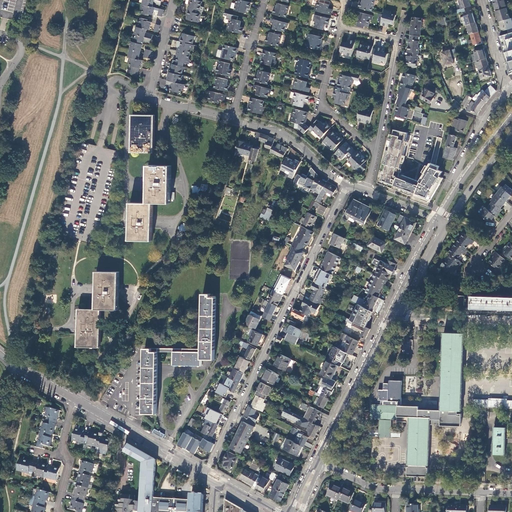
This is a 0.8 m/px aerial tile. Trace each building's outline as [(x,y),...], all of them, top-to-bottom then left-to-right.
[(189,8),(188,12),(197,14),(198,10),(200,11),(201,7),(202,2),(192,0),(190,8),(189,8)] [(251,3),(238,0),(237,0),(235,11),(246,14),(247,8),(249,9),(251,3)] [(361,3),(359,9),(373,12),(376,1),(372,0),(363,0),(363,3),(361,3)] [(471,6),(469,0),(458,0),(461,9),(471,6)] [(493,0),(494,1),(493,1),(496,11),(506,8),(507,8),(504,0),(493,0)] [(317,12),(332,16),(333,12),(329,11),(329,9),(330,5),(319,3),(318,7),(317,12)] [(275,9),(274,15),(287,18),(290,7),(279,4),(277,9),(275,9)] [(143,11),(143,13),(142,15),(149,16),(149,15),(154,16),(154,15),(156,8),(153,8),(143,5),(141,10),(143,11)] [(510,19),(506,8),(496,11),(499,22),(510,19)] [(476,22),(473,10),(464,12),(465,17),(466,22),(467,25),(476,22)] [(392,12),(385,11),(381,25),(388,27),(389,24),(394,25),(397,16),(391,14),(392,12)] [(197,14),(188,12),(187,15),(188,15),(187,20),(199,23),(201,15),(197,14)] [(357,12),(356,16),(360,17),(360,18),(359,22),(370,25),(371,20),(372,16),(357,12)] [(239,17),(225,14),(224,16),(228,17),(227,20),(232,21),(231,25),(229,24),(227,31),(242,34),(244,28),(240,27),(242,22),(238,21),(239,17)] [(315,28),(324,30),(325,25),(329,26),(331,19),(316,15),(314,22),(316,22),(315,28)] [(423,18),(413,17),(412,27),(411,27),(410,34),(411,34),(421,35),(423,18)] [(511,18),(510,19),(499,22),(502,31),(507,30),(508,34),(511,32),(511,18)] [(150,31),(152,23),(147,22),(148,20),(141,19),(140,22),(138,22),(137,27),(147,30),(150,31)] [(275,24),(274,30),(285,33),(286,28),(287,23),(272,20),(271,23),(275,24)] [(479,32),(476,22),(467,25),(470,35),(471,34),(474,33),(479,32)] [(136,35),(152,39),(153,35),(146,33),(147,30),(137,27),(135,35),(136,35)] [(511,32),(508,34),(500,36),(511,74),(511,73),(511,32)] [(267,38),(266,44),(279,47),(282,36),(271,33),(270,38),(267,38)] [(181,38),(180,42),(182,42),(193,45),(195,37),(183,34),(182,38),(181,38)] [(409,39),(407,51),(409,52),(419,53),(419,47),(418,47),(419,41),(420,41),(421,35),(411,34),(410,40),(409,39)] [(143,45),(144,42),(151,43),(152,39),(136,35),(135,38),(134,38),(133,42),(143,45)] [(321,44),(322,41),(323,38),(311,35),(311,36),(309,36),(308,39),(309,41),(307,47),(321,51),(323,44),(321,44)] [(352,57),(356,42),(349,41),(349,44),(343,43),(341,52),(346,53),(346,55),(352,57)] [(133,42),(131,50),(141,52),(143,45),(133,42)] [(177,52),(190,55),(192,50),(193,45),(182,42),(180,48),(178,48),(177,52)] [(237,55),(238,49),(232,47),(225,45),(223,52),(221,52),(221,55),(222,57),(221,58),(234,61),(236,55),(237,55)] [(370,60),(374,47),(367,45),(367,46),(361,45),(357,57),(365,59),(370,60)] [(484,46),(474,48),(475,54),(477,61),(487,58),(484,46)] [(374,62),(380,64),(381,62),(386,64),(388,54),(383,53),(384,49),(378,48),(374,62)] [(141,52),(131,50),(129,57),(130,58),(139,60),(141,52)] [(276,61),(278,54),(264,50),(263,57),(264,57),(263,61),(262,63),(274,67),(275,66),(276,65),(277,62),(276,61)] [(442,52),(446,65),(454,63),(451,50),(442,52)] [(189,60),(190,55),(177,52),(176,55),(178,56),(177,62),(188,65),(189,60)] [(421,58),(422,53),(419,53),(409,52),(409,56),(407,56),(406,61),(408,61),(407,66),(410,66),(411,67),(415,68),(416,67),(417,63),(418,63),(419,58),(421,58)] [(141,69),(143,61),(139,60),(130,58),(128,63),(131,64),(130,66),(133,67),(132,70),(131,74),(138,76),(140,68),(141,69)] [(311,66),(312,62),(305,60),(297,58),(296,61),(296,62),(298,62),(299,63),(297,70),(296,76),(309,79),(311,73),(310,72),(311,66)] [(477,69),(478,71),(479,71),(490,68),(487,58),(477,61),(479,68),(477,69)] [(229,70),(231,64),(221,62),(220,67),(218,67),(216,73),(231,77),(233,71),(229,70)] [(182,76),(184,68),(172,65),(171,69),(170,69),(169,72),(182,76)] [(492,76),(490,68),(479,71),(482,79),(492,76)] [(256,76),(255,82),(268,85),(271,74),(260,71),(258,76),(256,76)] [(181,84),(183,76),(182,76),(169,72),(168,76),(169,76),(168,81),(181,84)] [(347,72),(346,76),(342,75),(341,78),(340,81),(339,81),(337,88),(351,91),(353,84),(354,84),(355,81),(360,82),(362,82),(363,77),(347,72)] [(403,86),(413,90),(414,86),(415,82),(416,82),(417,76),(404,72),(403,81),(404,81),(403,86)] [(227,86),(229,80),(218,77),(215,89),(228,92),(230,86),(227,86)] [(296,84),(294,89),(309,93),(310,89),(306,88),(308,82),(297,80),(296,84)] [(181,84),(168,81),(167,85),(172,86),(170,91),(181,94),(182,89),(183,85),(181,84)] [(268,98),(269,94),(270,89),(256,86),(255,89),(258,90),(257,95),(268,98)] [(417,91),(413,90),(403,86),(399,95),(401,95),(400,98),(399,97),(396,104),(398,104),(405,107),(408,101),(407,100),(409,98),(410,98),(413,92),(416,93),(417,91)] [(471,103),(467,110),(469,111),(472,112),(472,110),(478,114),(482,107),(484,105),(486,102),(489,99),(494,94),(497,91),(491,86),(485,92),(480,97),(481,98),(476,103),(473,100),(471,103)] [(351,91),(337,88),(336,91),(335,91),(334,97),(337,98),(336,104),(345,106),(347,100),(348,101),(350,95),(350,94),(351,91)] [(422,98),(432,103),(436,94),(427,89),(422,98)] [(225,100),(226,95),(211,92),(210,96),(208,101),(219,104),(220,100),(221,99),(225,100)] [(309,103),(310,97),(296,93),(294,99),(296,100),(294,105),(304,108),(305,102),(309,103)] [(461,105),(466,108),(472,98),(468,95),(461,105)] [(265,102),(251,98),(249,104),(251,105),(249,111),(261,114),(263,107),(265,102)] [(422,119),(423,114),(421,114),(415,111),(405,107),(398,104),(397,109),(395,116),(406,120),(406,118),(413,120),(414,115),(422,119)] [(361,108),(358,122),(364,123),(364,122),(370,124),(374,111),(367,109),(361,108)] [(297,123),(295,128),(299,129),(305,134),(309,130),(310,129),(305,124),(306,119),(307,119),(309,113),(295,110),(294,115),(292,122),(297,123)] [(133,128),(132,139),(133,140),(132,152),(153,153),(154,115),(133,115),(133,128)] [(459,121),(453,120),(451,127),(457,128),(456,132),(464,134),(467,122),(459,119),(459,121)] [(313,131),(321,123),(318,120),(310,129),(309,130),(312,133),(314,131),(313,131)] [(322,139),(331,128),(327,124),(325,126),(321,122),(321,123),(313,131),(314,131),(322,139)] [(394,135),(392,134),(388,147),(379,183),(405,192),(412,195),(430,202),(441,178),(440,177),(440,176),(442,174),(443,172),(440,170),(440,167),(434,164),(431,163),(429,167),(427,170),(420,182),(403,175),(402,177),(399,176),(402,163),(404,155),(407,145),(408,142),(408,141),(407,141),(409,133),(395,130),(394,135)] [(333,132),(325,141),(330,146),(334,150),(344,140),(339,136),(338,136),(333,132)] [(275,139),(269,138),(270,136),(269,136),(258,133),(254,146),(253,148),(251,156),(250,160),(249,164),(253,165),(254,161),(257,162),(263,142),(267,143),(266,147),(272,150),(273,146),(275,139)] [(450,135),(447,146),(454,148),(457,137),(450,135)] [(236,151),(251,156),(253,148),(254,146),(245,143),(245,142),(240,140),(236,151)] [(340,157),(343,160),(348,155),(352,158),(357,153),(351,147),(348,150),(346,148),(349,145),(347,143),(336,154),(340,157)] [(276,148),(273,146),(272,150),(271,152),(283,159),(288,149),(278,144),(276,148)] [(454,161),(457,149),(454,148),(447,146),(444,158),(454,161)] [(359,170),(362,174),(366,169),(365,168),(367,165),(365,163),(367,161),(365,159),(362,157),(363,156),(358,152),(357,153),(352,158),(348,162),(354,167),(353,168),(356,170),(357,170),(358,171),(359,170)] [(287,158),(281,170),(290,174),(289,177),(293,179),(301,163),(296,160),(294,163),(292,162),(293,161),(287,158)] [(150,165),(149,190),(149,203),(152,203),(170,204),(170,179),(171,166),(150,165)] [(318,174),(312,168),(307,177),(303,175),(302,176),(298,175),(294,182),(299,184),(299,183),(305,186),(303,189),(310,193),(312,189),(316,181),(317,178),(319,175),(318,174)] [(322,182),(317,178),(316,181),(312,189),(320,195),(327,183),(328,182),(324,179),(322,182)] [(336,190),(337,187),(328,182),(327,183),(320,195),(316,201),(320,203),(327,192),(333,195),(336,190)] [(502,187),(497,194),(506,202),(511,195),(511,189),(506,184),(503,188),(502,187)] [(506,202),(497,194),(492,199),(491,201),(492,202),(489,205),(499,213),(502,210),(501,208),(506,202)] [(356,220),(363,205),(354,200),(345,218),(354,222),(356,220)] [(131,203),(131,228),(130,240),(152,241),(152,203),(149,203),(131,203)] [(264,209),(260,217),(268,222),(275,208),(270,205),(267,210),(264,209)] [(372,209),(363,205),(356,220),(365,224),(372,209)] [(499,213),(489,205),(487,208),(485,208),(480,215),(490,223),(495,216),(496,217),(499,213)] [(379,226),(389,231),(396,215),(386,210),(385,214),(383,213),(380,220),(381,220),(379,226)] [(302,223),(312,228),(317,217),(310,213),(307,219),(304,218),(302,223)] [(401,215),(396,225),(400,227),(401,228),(412,233),(417,223),(401,215)] [(297,240),(296,240),(292,246),(293,246),(303,251),(306,245),(307,245),(308,245),(314,232),(303,227),(299,235),(299,236),(297,240)] [(406,244),(412,233),(401,228),(396,239),(406,244)] [(464,233),(457,242),(465,249),(470,243),(472,245),(475,241),(464,233)] [(341,248),(345,239),(336,234),(331,243),(341,248)] [(368,246),(382,253),(387,243),(373,236),(368,246)] [(465,249),(457,242),(449,252),(453,255),(458,259),(463,253),(464,254),(467,251),(465,249)] [(501,252),(511,260),(511,259),(511,244),(510,243),(505,249),(504,248),(501,252)] [(303,251),(293,246),(291,250),(293,251),(292,252),(286,266),(295,270),(299,262),(300,262),(305,252),(303,251)] [(490,262),(499,270),(506,260),(499,254),(496,251),(493,255),(494,256),(490,262)] [(341,258),(329,252),(325,260),(337,266),(341,258)] [(461,262),(458,259),(453,255),(445,264),(443,263),(440,266),(447,272),(450,268),(454,271),(461,262)] [(376,259),(373,263),(379,266),(374,274),(387,281),(391,273),(394,275),(396,271),(395,270),(397,264),(393,262),(389,260),(387,264),(381,261),(381,262),(376,259)] [(337,266),(325,260),(321,268),(331,274),(333,275),(337,266)] [(329,283),(327,283),(331,274),(321,268),(316,278),(317,278),(316,278),(314,282),(315,282),(326,287),(326,286),(328,286),(329,283)] [(97,272),(97,284),(97,291),(97,296),(97,309),(101,309),(118,310),(118,296),(118,285),(119,272),(97,272)] [(291,279),(280,274),(273,290),(283,295),(291,279)] [(371,283),(382,289),(385,284),(386,284),(387,281),(374,274),(372,277),(373,279),(371,283)] [(321,300),(327,288),(326,287),(315,282),(313,288),(316,290),(311,300),(320,304),(322,300),(321,300)] [(370,293),(379,298),(381,294),(380,293),(382,289),(371,283),(370,282),(368,286),(369,287),(367,292),(370,293)] [(278,306),(284,295),(283,295),(273,290),(268,301),(269,302),(277,306),(278,306)] [(382,309),(386,301),(379,298),(370,293),(368,297),(368,296),(365,302),(366,303),(364,307),(374,312),(379,314),(382,309)] [(202,350),(202,359),(215,359),(216,296),(212,296),(212,297),(211,297),(211,294),(203,294),(202,350)] [(489,309),(490,297),(481,297),(481,295),(477,295),(477,296),(472,296),(472,309),(477,309),(477,311),(480,311),(480,309),(489,309)] [(511,310),(511,298),(502,297),(502,296),(498,296),(498,297),(490,297),(489,309),(498,310),(498,311),(502,312),(502,310),(511,310)] [(320,304),(311,300),(307,298),(303,306),(304,306),(301,312),(307,315),(310,317),(313,312),(317,314),(322,305),(320,304)] [(261,320),(262,317),(270,321),(277,306),(269,302),(262,316),(258,314),(255,313),(254,316),(261,320)] [(359,304),(351,320),(356,322),(366,327),(374,312),(364,307),(359,304)] [(255,306),(252,310),(252,311),(255,313),(258,314),(260,309),(257,307),(255,306)] [(79,328),(79,337),(79,347),(91,347),(100,347),(100,322),(101,309),(97,309),(80,309),(79,326),(79,328)] [(304,320),(307,315),(301,312),(295,309),(293,314),(298,316),(297,317),(301,320),(302,319),(304,320)] [(255,313),(252,311),(250,315),(247,321),(250,323),(249,325),(257,329),(257,328),(261,320),(254,316),(255,313)] [(356,322),(353,328),(359,331),(359,330),(364,333),(362,337),(367,339),(369,334),(371,330),(366,327),(356,322)] [(309,334),(290,325),(287,332),(299,337),(306,340),(309,334)] [(258,346),(264,335),(262,334),(256,331),(254,330),(249,341),(258,346)] [(299,337),(287,332),(284,340),(295,345),(299,337)] [(461,411),(462,411),(465,333),(464,333),(464,335),(458,334),(458,333),(444,332),(441,410),(455,411),(455,409),(459,409),(461,409),(461,411)] [(345,352),(353,355),(359,342),(350,337),(349,339),(346,343),(347,343),(345,348),(344,347),(343,349),(342,348),(341,350),(345,352)] [(401,349),(413,349),(413,340),(401,340),(401,344),(398,344),(399,347),(401,347),(401,349)] [(256,349),(256,348),(250,345),(244,342),(242,346),(248,350),(245,356),(251,360),(256,349)] [(338,366),(345,352),(341,350),(335,347),(328,361),(338,365),(338,366)] [(144,414),(157,414),(157,394),(158,359),(158,352),(158,349),(145,349),(145,358),(144,414)] [(202,359),(202,350),(173,349),(173,352),(173,365),(181,365),(202,366),(202,359)] [(288,367),(291,359),(280,354),(276,362),(288,367)] [(245,373),(250,362),(241,357),(235,368),(245,373)] [(334,372),(338,365),(328,361),(322,374),(324,375),(325,376),(331,379),(335,373),(334,372)] [(286,371),(288,367),(276,362),(275,365),(286,371)] [(227,364),(225,363),(219,373),(222,374),(227,364)] [(240,383),(245,373),(235,368),(230,378),(240,383)] [(278,378),(280,375),(269,369),(262,382),(272,388),(273,388),(276,381),(279,382),(280,379),(278,378)] [(334,389),(337,382),(331,379),(325,376),(324,375),(324,376),(322,380),(324,381),(322,386),(325,388),(321,395),(326,397),(328,393),(332,395),(335,389),(334,389)] [(221,383),(217,392),(227,398),(229,394),(228,394),(230,390),(235,393),(240,383),(230,378),(229,378),(226,386),(221,383)] [(379,437),(391,437),(391,419),(397,420),(397,421),(409,422),(410,417),(430,418),(430,423),(461,424),(462,414),(458,414),(459,409),(455,409),(455,411),(441,410),(426,410),(426,408),(422,407),(422,409),(419,409),(419,406),(402,406),(403,381),(390,380),(390,383),(384,383),(384,389),(379,389),(378,400),(381,400),(381,405),(371,405),(371,418),(380,419),(379,437)] [(272,388),(262,382),(256,395),(257,395),(265,399),(266,400),(268,395),(269,395),(272,388)] [(324,408),(329,399),(326,397),(321,395),(316,393),(315,395),(320,397),(320,399),(318,398),(315,403),(317,404),(317,405),(324,408)] [(264,403),(265,399),(257,395),(252,406),(260,411),(264,403)] [(219,411),(226,413),(229,400),(222,398),(219,411)] [(511,408),(511,399),(473,398),(473,407),(511,408)] [(303,403),(302,402),(299,407),(308,411),(310,406),(309,406),(303,403)] [(46,420),(56,423),(59,410),(47,407),(45,416),(47,417),(46,420)] [(222,420),(224,415),(208,407),(205,413),(208,415),(206,418),(213,422),(219,425),(222,420)] [(260,417),(255,414),(257,411),(249,407),(244,417),(256,423),(260,417)] [(307,420),(310,421),(316,410),(313,408),(307,420)] [(315,438),(320,426),(318,425),(316,424),(310,421),(307,420),(285,409),(282,416),(308,429),(306,433),(315,438)] [(316,424),(318,425),(320,422),(321,419),(322,418),(321,417),(324,413),(322,412),(316,410),(310,421),(316,424)] [(427,465),(428,465),(430,423),(430,418),(410,417),(409,422),(408,465),(409,465),(409,467),(408,466),(407,476),(428,476),(428,467),(427,467),(427,465)] [(53,435),(56,423),(46,420),(44,420),(43,423),(41,431),(51,434),(53,435)] [(206,434),(213,438),(219,425),(213,422),(211,426),(207,424),(203,433),(206,434)] [(238,435),(248,440),(254,427),(244,422),(238,435)] [(493,454),(505,455),(506,428),(494,427),(493,454)] [(85,441),(87,433),(84,432),(84,430),(75,428),(72,440),(85,443),(85,441)] [(294,428),(291,433),(295,435),(298,436),(295,442),(303,446),(304,447),(312,450),(314,446),(307,442),(309,438),(300,433),(301,431),(298,429),(298,430),(294,428)] [(161,436),(163,438),(165,434),(164,434),(162,432),(155,429),(154,432),(161,436)] [(50,437),(51,434),(41,431),(37,447),(42,448),(43,445),(50,447),(52,438),(50,437)] [(100,434),(88,431),(87,433),(85,441),(88,442),(88,444),(96,447),(99,437),(100,434)] [(193,437),(185,432),(179,444),(187,449),(193,437)] [(202,442),(200,446),(211,452),(215,444),(211,442),(212,440),(213,438),(206,434),(202,442)] [(242,452),(248,440),(238,435),(232,447),(242,452)] [(111,440),(99,437),(96,447),(100,447),(99,450),(107,452),(108,452),(111,440)] [(193,437),(187,449),(195,454),(200,446),(202,442),(193,437)] [(298,456),(303,446),(295,442),(294,442),(289,440),(284,449),(298,456)] [(154,498),(156,460),(144,453),(129,444),(126,450),(125,449),(124,451),(125,451),(124,452),(143,463),(140,504),(135,503),(135,502),(134,501),(135,496),(130,496),(131,495),(121,494),(121,499),(119,499),(119,501),(118,501),(118,504),(117,504),(117,506),(116,506),(116,509),(115,509),(114,511),(202,511),(204,495),(191,494),(191,501),(154,498)] [(231,470),(238,456),(228,451),(224,459),(226,460),(223,466),(231,470)] [(36,462),(20,458),(17,470),(33,474),(33,472),(36,462)] [(276,468),(290,475),(295,465),(281,458),(276,468)] [(79,473),(89,475),(90,472),(92,473),(95,464),(82,461),(79,473)] [(48,465),(36,462),(33,472),(37,473),(36,475),(44,477),(47,468),(48,465)] [(50,468),(47,468),(44,477),(57,481),(60,469),(51,466),(50,468)] [(264,476),(267,470),(264,468),(258,477),(261,479),(264,476)] [(254,485),(258,477),(246,470),(241,478),(253,486),(254,485)] [(88,488),(91,476),(89,475),(79,473),(77,482),(79,483),(78,486),(88,488)] [(271,480),(264,476),(261,479),(257,487),(264,491),(271,480)] [(274,487),(285,492),(289,484),(278,479),(274,487)] [(86,497),(88,488),(78,486),(76,485),(73,497),(83,500),(83,497),(86,497)] [(327,496),(337,501),(338,499),(343,490),(332,485),(327,496)] [(281,501),(285,492),(274,487),(270,495),(281,501)] [(354,493),(343,488),(343,490),(338,499),(349,504),(354,493)] [(36,498),(32,497),(31,501),(44,504),(45,501),(47,502),(50,493),(38,489),(36,498)] [(82,503),(83,500),(73,497),(69,509),(76,511),(75,511),(81,511),(84,504),(82,503)] [(248,511),(225,499),(224,511),(248,511)] [(362,511),(366,505),(355,500),(350,511),(353,511),(362,511)] [(44,504),(31,501),(30,505),(34,506),(32,511),(44,511),(46,508),(44,508),(44,504)] [(374,503),(373,511),(385,511),(386,504),(374,503)]
